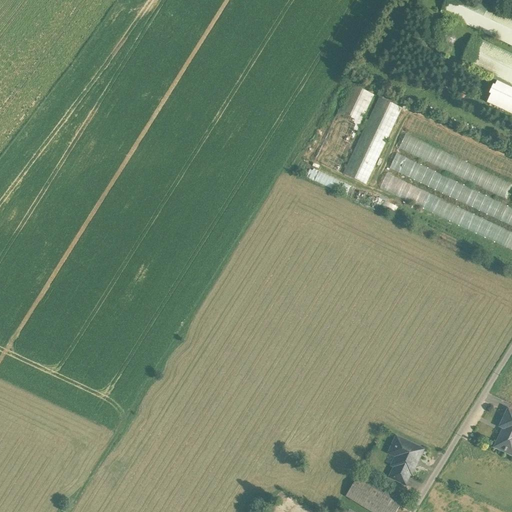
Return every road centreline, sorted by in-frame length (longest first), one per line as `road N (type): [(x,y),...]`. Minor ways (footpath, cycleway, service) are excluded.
road 1 (track): [(391,0),(69,511)]
road 2 (residential): [(511,350),(412,511)]
